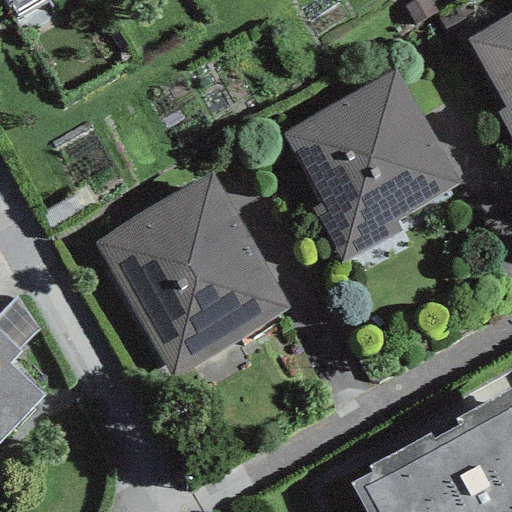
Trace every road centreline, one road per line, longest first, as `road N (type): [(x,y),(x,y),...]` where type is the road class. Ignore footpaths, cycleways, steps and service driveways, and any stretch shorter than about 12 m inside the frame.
road 1 (residential): [(182,511),(0,177)]
road 2 (residential): [(511,339),(201,511)]
